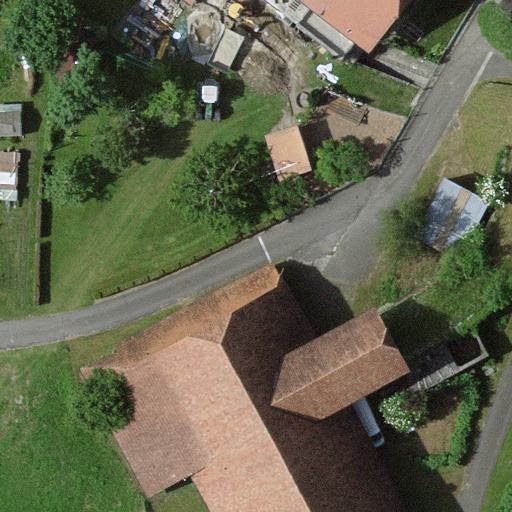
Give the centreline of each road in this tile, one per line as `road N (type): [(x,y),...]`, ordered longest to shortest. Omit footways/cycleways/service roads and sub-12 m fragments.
road 1 (residential): [(480,36),(396,183),(347,215),(122,309),(0,341)]
road 2 (residential): [(475,511),(502,331),(511,313)]
road 3 (track): [(388,343),(478,291),(511,238)]
